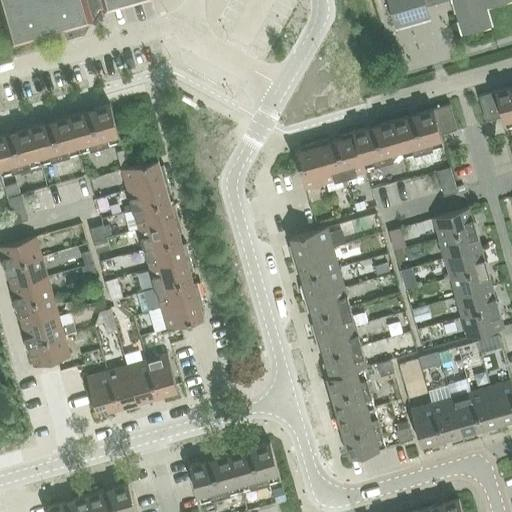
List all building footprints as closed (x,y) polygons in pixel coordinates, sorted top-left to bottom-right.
[(2,0),(11,27),(27,36),(62,26),(66,38),(85,33),(100,5),(104,7),(128,0),(2,0)] [(388,0),(397,27),(430,17),(427,7),(452,0),(462,33),(492,24),(486,6),(506,0),(388,0)] [(502,116),(506,128),(511,125),(511,85),(479,95),(486,121),(502,116)] [(80,152),(100,147),(121,141),(110,103),(70,115),(80,152)] [(393,120),(404,157),(444,145),(441,134),(457,129),(450,103),(393,120)] [(31,126),(41,163),(80,152),(70,115),(31,126)] [(364,168),(366,168),(404,157),(393,120),(354,131),(364,168)] [(0,172),(1,175),(22,169),(41,163),(31,126),(0,134),(0,172)] [(341,138),(335,140),(346,177),(367,171),(366,168),(364,168),(354,131),(340,135),(341,138)] [(335,140),(329,142),(328,138),(315,142),(326,183),(342,178),(346,177),(335,140)] [(326,183),(315,142),(301,146),(302,149),(295,151),(306,189),(326,183)] [(123,150),(116,152),(121,169),(128,167),(123,150)] [(127,189),(168,178),(164,164),(160,165),(158,158),(128,167),(121,169),(127,189)] [(438,177),(452,173),(450,167),(437,170),(438,177)] [(452,173),(438,177),(440,183),(454,179),(452,173)] [(127,189),(133,209),(170,198),(168,192),(172,191),(168,178),(127,189)] [(454,179),(440,183),(442,189),(455,185),(454,179)] [(18,182),(7,185),(10,195),(20,192),(18,182)] [(455,185),(442,189),(444,195),(457,192),(455,185)] [(9,204),(22,201),(21,194),(7,198),(9,204)] [(133,209),(138,229),(179,217),(175,203),(171,204),(170,198),(133,209)] [(11,211),(24,207),(22,201),(9,204),(11,211)] [(354,203),(356,211),(366,209),(364,201),(354,203)] [(13,217),(26,213),(24,207),(11,211),(13,217)] [(433,217),(439,238),(476,227),(470,207),(433,217)] [(26,213),(13,217),(14,223),(28,219),(26,213)] [(144,248),(181,237),(179,232),(183,231),(179,217),(138,229),(144,248)] [(107,237),(103,224),(97,226),(100,239),(107,237)] [(94,241),(100,239),(97,226),(90,228),(94,241)] [(289,245),(293,259),(333,247),(327,226),(290,237),(292,244),(289,245)] [(400,227),(390,230),(395,249),(405,246),(400,227)] [(476,227),(439,238),(444,258),(481,247),(476,227)] [(36,235),(0,245),(0,248),(5,267),(42,256),(36,235)] [(149,268),(190,256),(186,242),(183,243),(181,237),(144,248),(149,268)] [(108,241),(95,245),(97,252),(110,248),(108,241)] [(302,277),(339,267),(333,247),(293,259),(296,272),(300,272),(302,277)] [(487,267),(481,247),(444,258),(450,277),(487,267)] [(402,248),(396,250),(399,261),(405,259),(402,248)] [(90,251),(83,253),(86,265),(93,262),(90,251)] [(48,276),(42,256),(5,267),(11,286),(48,276)] [(192,277),(190,271),(194,270),(190,256),(149,268),(155,287),(192,277)] [(388,261),(375,265),(377,274),(390,270),(388,261)] [(411,266),(401,270),(406,288),(417,285),(411,266)] [(304,298),(344,286),(339,267),(302,277),(303,283),(300,284),(304,298)] [(493,286),(487,267),(450,277),(456,297),(493,286)] [(95,269),(84,272),(88,285),(99,282),(95,269)] [(48,276),(11,286),(16,306),(53,295),(48,276)] [(194,283),(192,277),(155,287),(160,307),(201,295),(197,282),(194,283)] [(119,284),(107,288),(111,299),(118,297),(123,296),(119,284)] [(311,311),(313,317),(350,306),(344,286),(304,298),(308,312),(311,311)] [(461,317),(498,306),(493,286),(456,297),(461,317)] [(53,295),(16,306),(22,325),(59,315),(53,295)] [(160,307),(166,328),(204,317),(202,310),(205,309),(201,295),(160,307)] [(425,305),(412,309),(415,321),(428,317),(425,305)] [(313,317),(315,323),(311,324),(315,337),(356,326),(350,306),(313,317)] [(461,317),(467,337),(504,327),(498,306),(461,317)] [(114,319),(110,307),(100,310),(95,325),(114,319)] [(22,325),(28,345),(65,334),(59,315),(22,325)] [(324,356),(361,345),(356,326),(315,337),(319,351),(322,350),(324,356)] [(28,345),(33,366),(71,355),(65,334),(28,345)] [(498,335),(487,338),(490,350),(501,346),(498,335)] [(364,366),(364,367),(367,366),(361,345),(324,356),(326,362),(322,363),(326,377),(364,366)] [(453,348),(439,352),(442,362),(456,358),(453,348)] [(157,395),(178,390),(167,352),(147,358),(157,395)] [(439,352),(419,358),(422,367),(441,361),(439,352)] [(458,355),(462,374),(475,372),(471,353),(458,355)] [(151,397),(157,395),(147,358),(127,364),(139,405),(152,401),(151,397)] [(379,369),(392,366),(390,359),(377,363),(379,369)] [(118,407),(124,405),(125,409),(139,405),(127,364),(107,370),(118,407)] [(375,406),(364,367),(364,366),(326,377),(338,417),(375,406)] [(392,366),(379,369),(381,376),(394,372),(392,366)] [(118,407),(107,370),(87,376),(97,413),(118,407)] [(511,382),(511,379),(490,385),(502,426),(511,422),(511,382)] [(481,428),(487,426),(488,430),(502,426),(490,385),(471,391),(481,428)] [(462,433),(481,428),(471,391),(451,396),(462,433)] [(431,402),(442,439),(462,433),(451,396),(431,402)] [(442,439),(431,402),(411,408),(421,445),(442,439)] [(349,457),(387,446),(375,406),(338,417),(349,457)] [(408,420),(397,423),(399,429),(410,426),(408,420)] [(398,436),(412,432),(410,426),(399,429),(396,430),(398,436)] [(412,432),(398,436),(400,443),(413,439),(412,432)] [(241,490),(281,479),(270,442),(230,453),(241,490)] [(241,490),(230,453),(190,465),(200,502),(241,490)] [(93,511),(136,511),(128,482),(88,494),(93,511)] [(283,485),(273,488),(277,502),(280,502),(287,499),(283,485)] [(47,505),(49,511),(93,511),(88,494),(47,505)] [(419,510),(419,511),(462,511),(459,498),(419,510)]
